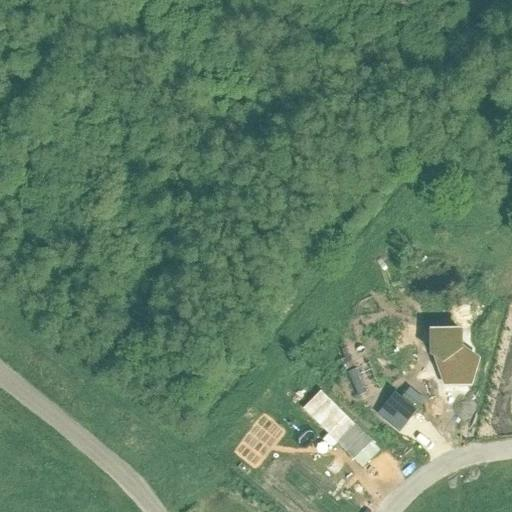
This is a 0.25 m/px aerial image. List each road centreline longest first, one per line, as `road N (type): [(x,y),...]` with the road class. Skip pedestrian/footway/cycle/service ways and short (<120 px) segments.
road 1 (residential): [(0,379),(112,465),(152,511)]
road 2 (residential): [(384,511),(453,458),(511,446)]
